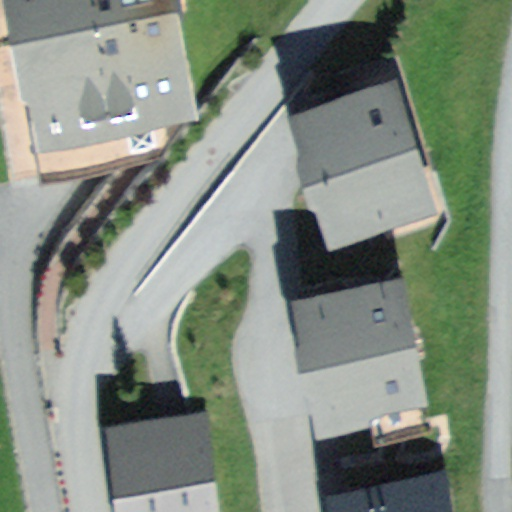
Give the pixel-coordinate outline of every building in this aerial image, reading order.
[(193,0),(21,0),(47,155),(215,127),(193,0)] [(353,233),(452,201),(410,72),(311,104),(353,233)] [(404,280),(305,300),(332,432),(431,411),(404,280)] [(216,511),(206,419),(117,430),(126,511),(216,511)] [(0,511),(15,511),(0,435),(0,511)] [(338,511),(460,511),(453,468),(334,487),(338,511)]
